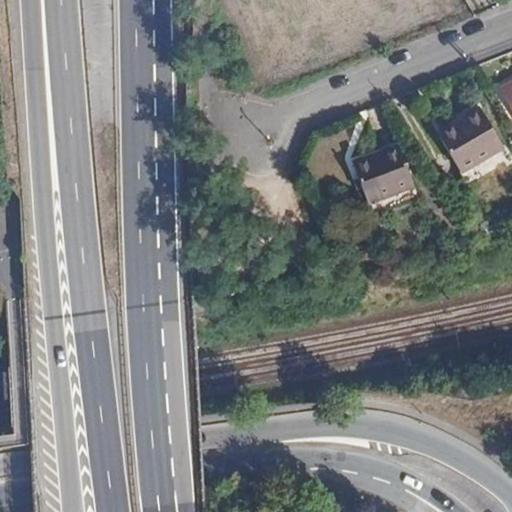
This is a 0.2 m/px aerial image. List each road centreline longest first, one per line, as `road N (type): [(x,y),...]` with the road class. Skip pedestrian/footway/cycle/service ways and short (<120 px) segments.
road 1 (primary): [(511,497),(431,447),(331,426),(0,463)]
road 2 (primary): [(61,0),(112,511)]
road 3 (primary): [(31,0),(72,511)]
road 4 (primary): [(185,511),(155,0)]
road 5 (primary): [(159,511),(142,304),(135,0)]
road 6 (primary): [(0,492),(239,460),(310,457),(373,472)]
road 7 (residential): [(511,25),(283,118),(269,138)]
